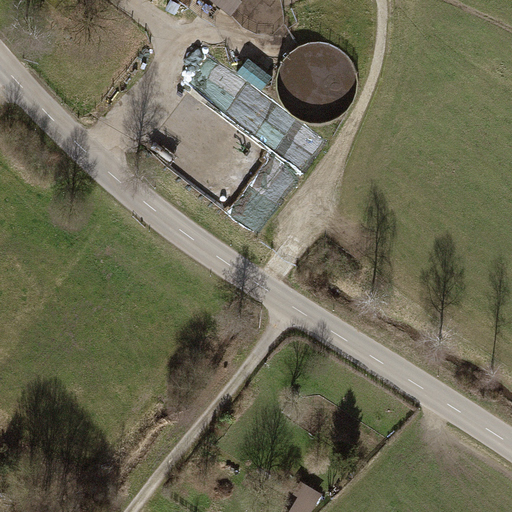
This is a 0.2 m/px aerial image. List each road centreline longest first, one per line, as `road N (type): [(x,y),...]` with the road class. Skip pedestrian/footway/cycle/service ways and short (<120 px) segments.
road 1 (tertiary): [(0,65),(118,187),(511,447)]
road 2 (track): [(293,306),(135,511)]
road 3 (track): [(306,0),(272,15),(254,42),(169,45)]
